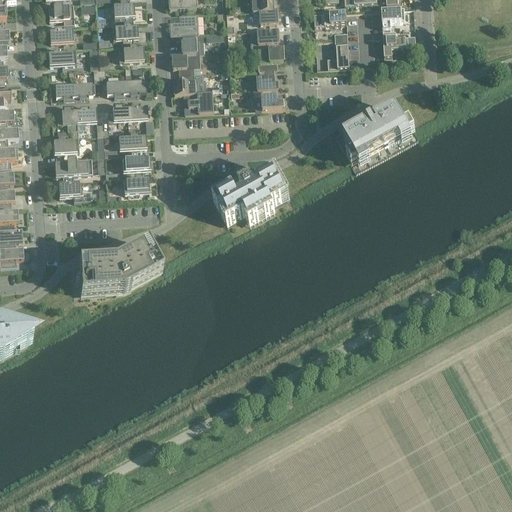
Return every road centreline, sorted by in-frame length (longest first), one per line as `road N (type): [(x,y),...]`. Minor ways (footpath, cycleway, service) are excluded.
road 1 (tertiary): [(47,511),(511,257)]
road 2 (residential): [(166,161),(284,151),(300,123),(298,94)]
road 3 (residential): [(32,110),(163,103)]
